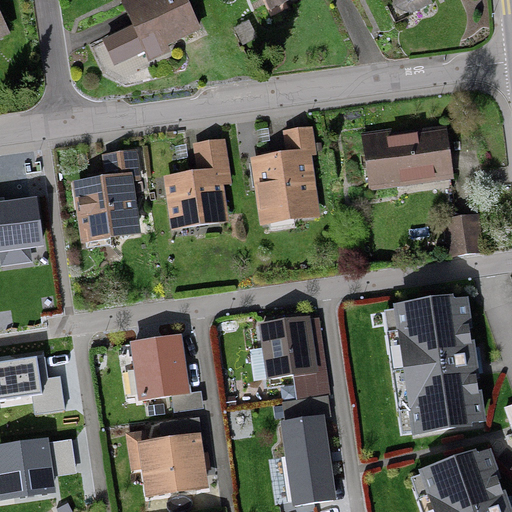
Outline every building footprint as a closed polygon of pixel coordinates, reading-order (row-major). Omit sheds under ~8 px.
[(163,40),(196,27),(185,0),(130,0),(120,4),(142,60),(167,50),(163,40)] [(0,36),(11,32),(0,6),(0,36)] [(293,155),(265,159),(274,229),(334,221),(325,156),(332,155),(329,128),(290,133),(293,155)] [(382,194),(467,184),(461,132),(376,142),(382,194)] [(213,170),(175,176),(184,234),(245,225),(238,187),(246,186),(239,140),(208,145),(213,170)] [(154,241),(148,184),(160,183),(157,151),(116,155),(119,178),(83,182),(90,248),(154,241)] [(0,249),(41,244),(35,199),(0,204),(0,249)] [(478,216),(447,220),(452,252),(483,248),(478,216)] [(464,300),(400,309),(416,431),(481,423),(464,300)] [(308,321),(263,326),(270,377),(314,372),(308,321)] [(178,339),(132,345),(140,401),(187,395),(178,339)] [(0,397),(41,391),(36,356),(0,361),(0,397)] [(304,402),(283,404),(294,504),(332,500),(324,418),(306,420),(304,402)] [(203,486),(193,420),(161,425),(164,445),(144,448),(150,494),(203,486)] [(47,440),(0,446),(0,483),(2,497),(53,490),(47,440)] [(508,511),(488,453),(426,475),(439,511),(508,511)]
